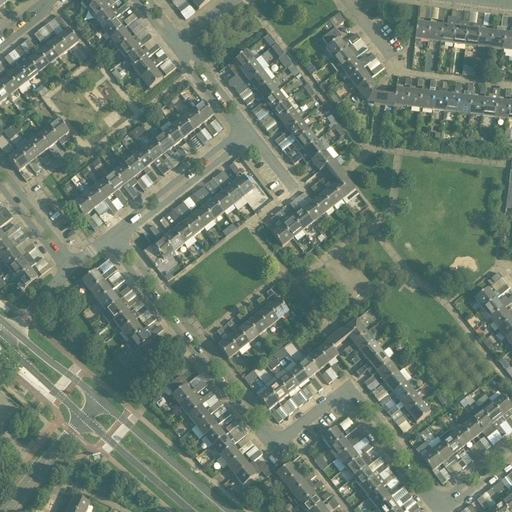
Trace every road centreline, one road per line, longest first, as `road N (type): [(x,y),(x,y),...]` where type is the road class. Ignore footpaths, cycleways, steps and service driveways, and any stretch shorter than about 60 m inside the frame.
road 1 (residential): [(122,251),(124,264),(255,432),(270,435)]
road 2 (residential): [(270,435),(122,251)]
road 3 (residential): [(442,504),(343,396),(289,434),(270,435)]
road 4 (tertiary): [(227,511),(99,401)]
road 5 (residential): [(235,141),(121,231)]
road 6 (residential): [(121,231),(235,141)]
road 7 (tertiary): [(85,418),(193,511)]
road 8 (tertiary): [(3,511),(85,418)]
